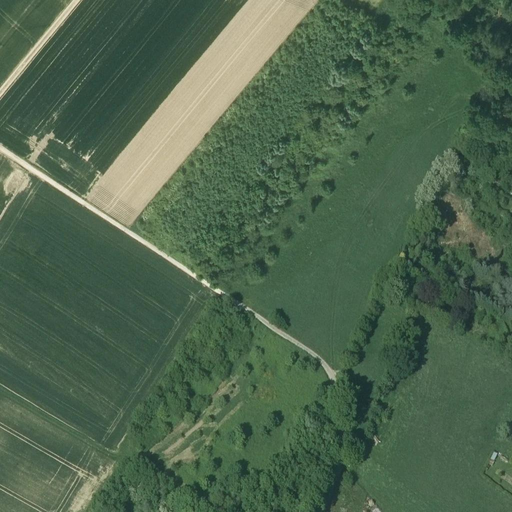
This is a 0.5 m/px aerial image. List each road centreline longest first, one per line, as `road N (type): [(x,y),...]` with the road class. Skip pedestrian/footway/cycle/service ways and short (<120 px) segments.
road 1 (track): [(322,511),(342,451),(334,376),(0,151)]
road 2 (track): [(347,0),(496,57),(334,376)]
road 3 (track): [(207,511),(0,390)]
road 4 (track): [(76,0),(0,93)]
